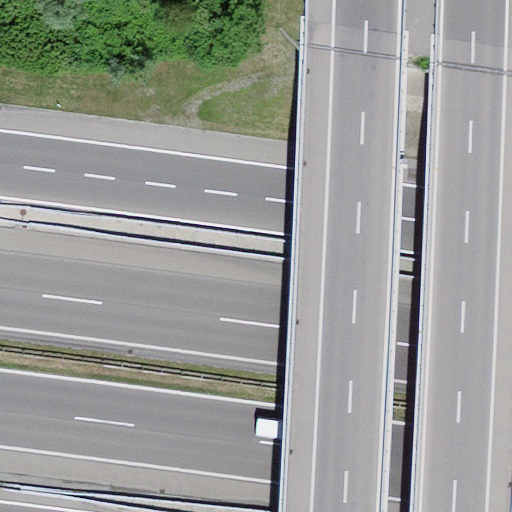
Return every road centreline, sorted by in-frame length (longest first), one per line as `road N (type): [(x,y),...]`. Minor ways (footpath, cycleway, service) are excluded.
road 1 (motorway): [(511,250),(0,181)]
road 2 (motorway): [(0,410),(511,478)]
road 3 (motorway): [(511,356),(0,291)]
road 4 (motorway): [(366,0),(343,511)]
road 5 (motorway): [(452,511),(475,0)]
